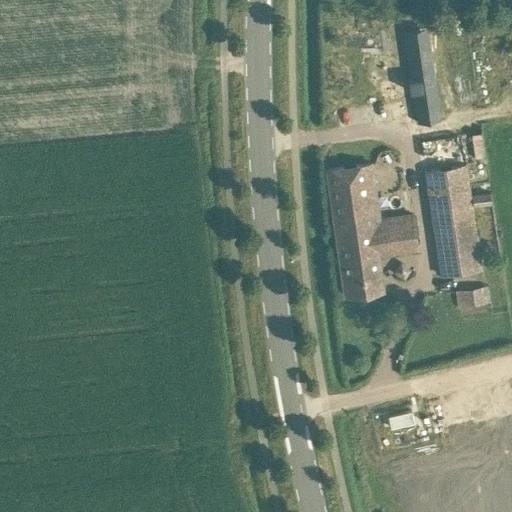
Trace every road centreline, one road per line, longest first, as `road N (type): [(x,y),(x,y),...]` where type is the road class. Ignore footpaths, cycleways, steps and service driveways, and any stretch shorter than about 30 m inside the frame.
road 1 (secondary): [(315,511),(272,285),(257,0)]
road 2 (track): [(511,360),(292,410)]
